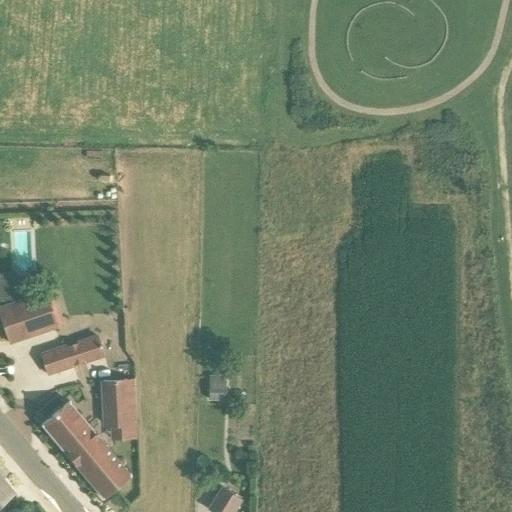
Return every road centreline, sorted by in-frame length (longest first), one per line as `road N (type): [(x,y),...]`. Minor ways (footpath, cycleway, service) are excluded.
road 1 (unknown): [(268,11),(63,6),(64,0)]
road 2 (unclassified): [(84,511),(0,419)]
